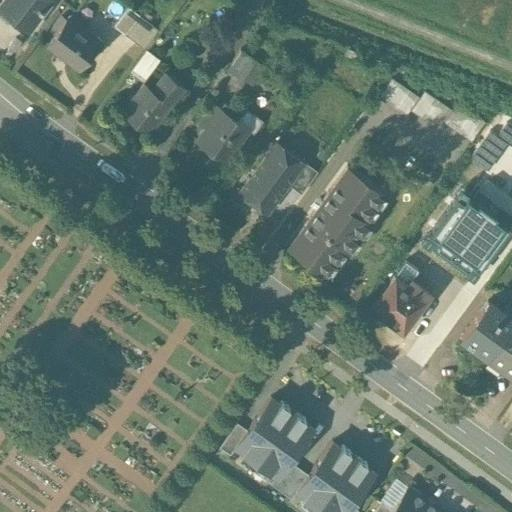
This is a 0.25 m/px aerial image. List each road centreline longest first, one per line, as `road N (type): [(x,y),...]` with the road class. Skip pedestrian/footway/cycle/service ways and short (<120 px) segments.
road 1 (secondary): [(511,473),(127,193)]
road 2 (residential): [(127,193),(260,3)]
road 3 (track): [(511,62),(341,0)]
road 4 (secondary): [(127,193),(0,99)]
